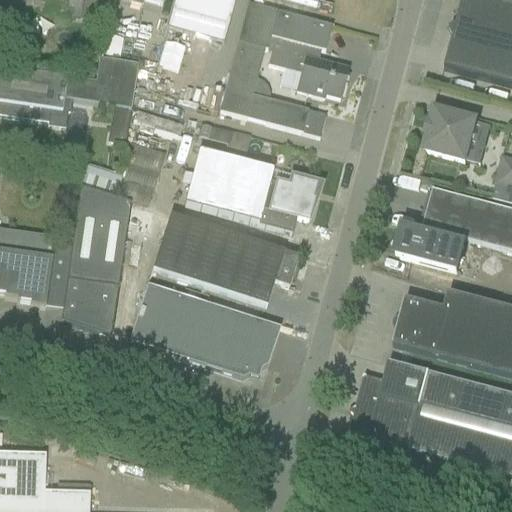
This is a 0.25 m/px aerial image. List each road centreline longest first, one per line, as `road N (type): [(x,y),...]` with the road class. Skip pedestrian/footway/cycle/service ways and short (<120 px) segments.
road 1 (unclassified): [(285,438),(411,0)]
road 2 (unclassified): [(285,438),(29,354),(0,352)]
